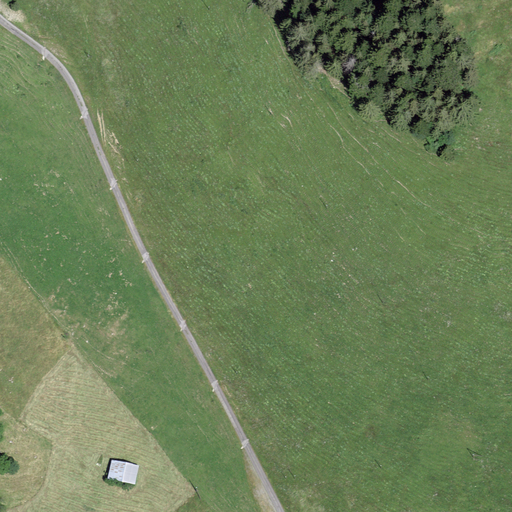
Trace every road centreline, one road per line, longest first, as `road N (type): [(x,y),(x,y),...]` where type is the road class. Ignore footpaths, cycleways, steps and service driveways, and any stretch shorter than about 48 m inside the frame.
road 1 (track): [(283,511),(191,349),(58,66),(26,48),(0,8)]
road 2 (track): [(101,162),(93,42),(80,0)]
